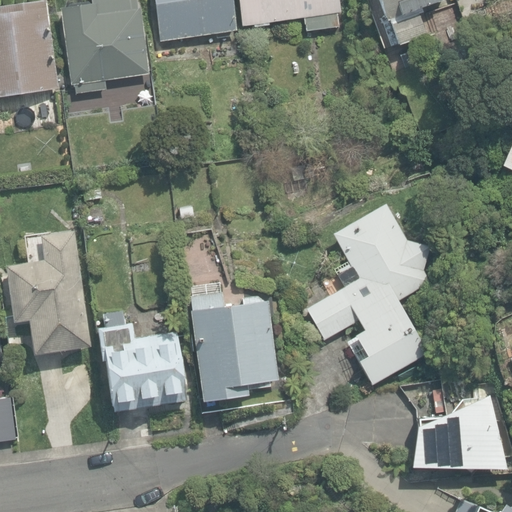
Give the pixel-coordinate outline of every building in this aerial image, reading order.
[(0,96),(57,89),(45,0),(36,0),(0,4),(0,96)] [(73,85),(74,93),(105,89),(104,80),(148,74),(139,6),(136,7),(135,0),(90,0),(91,3),(89,4),(86,2),(67,4),(66,7),(59,8),(70,86),(73,85)] [(152,0),(159,42),(236,31),(231,0),(152,0)] [(302,18),(304,32),(339,28),(337,14),(340,13),(338,0),(237,0),(240,26),(302,18)] [(387,19),(396,46),(426,36),(418,14),(422,12),(420,8),(443,0),(378,0),(386,20),(387,19)] [(458,74),(481,66),(473,43),(450,51),(458,74)] [(38,153),(58,151),(55,133),(35,135),(38,153)] [(80,187),(82,202),(102,200),(100,185),(80,187)] [(367,373),(372,384),(427,355),(424,348),(441,339),(430,318),(412,327),(397,299),(428,283),(420,270),(428,246),(404,240),(384,203),(330,232),(345,259),(329,267),(340,288),(303,308),(321,342),(358,322),(362,331),(345,340),(363,375),(367,373)] [(177,209),(178,218),(192,216),(191,207),(177,209)] [(28,320),(33,354),(90,346),(74,230),(40,235),(43,260),(4,265),(12,322),(28,320)] [(189,311),(201,401),(248,394),(247,388),(270,385),(269,381),(278,380),(267,299),(261,300),(255,295),(241,297),(242,304),(223,307),(220,291),(188,295),(190,311),(189,311)] [(105,360),(110,411),(185,403),(178,332),(132,337),(130,321),(121,322),(120,310),(100,312),(102,327),(96,328),(100,361),(105,360)] [(0,395),(0,442),(13,440),(7,394),(0,395)] [(408,467),(505,469),(487,395),(414,423),(408,467)] [(511,511),(511,507),(501,501),(493,511),(511,511)]
